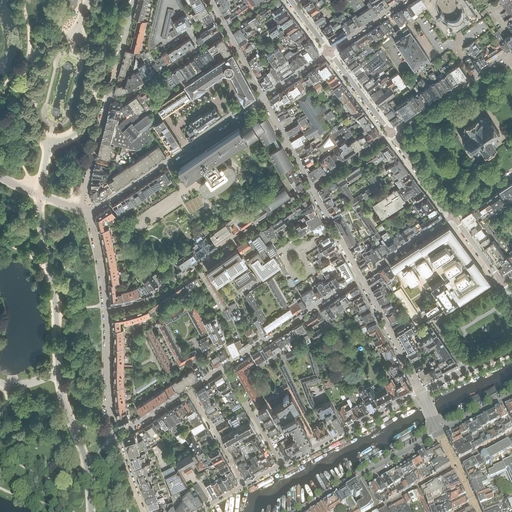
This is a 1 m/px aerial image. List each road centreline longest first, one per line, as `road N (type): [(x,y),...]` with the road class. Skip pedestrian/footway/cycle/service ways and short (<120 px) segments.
road 1 (residential): [(105,307),(156,295),(310,186)]
road 2 (residential): [(360,277),(223,366)]
road 3 (tertiary): [(420,391),(281,464)]
road 4 (residential): [(506,54),(390,133)]
road 5 (residential): [(225,29),(126,96),(107,97)]
road 6 (residential): [(468,369),(439,323),(500,280)]
road 7 (residential): [(360,277),(420,391)]
road 8 (residential): [(114,433),(105,307)]
road 9 (residential): [(85,211),(187,146)]
